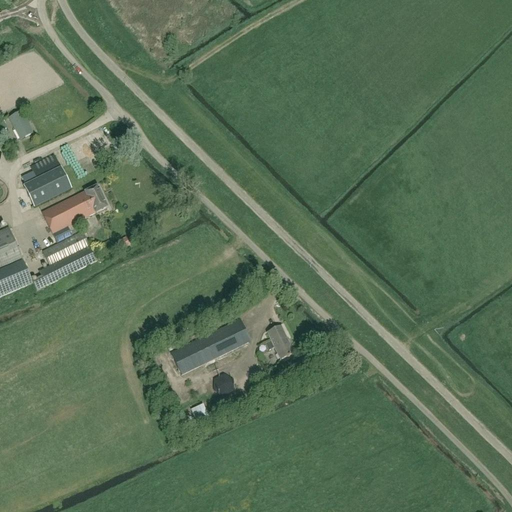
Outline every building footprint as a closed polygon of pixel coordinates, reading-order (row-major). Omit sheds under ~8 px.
[(20,141),(33,134),(21,113),(9,120),(20,141)] [(102,137),(94,142),(99,151),(107,146),(102,137)] [(60,170),(23,188),(34,209),(71,191),(60,170)] [(0,205),(4,204),(7,201),(9,197),(9,192),(7,187),(4,184),(0,182),(0,181),(0,205)] [(42,214),(52,236),(67,228),(107,209),(97,187),(42,214)] [(67,228),(52,236),(56,244),(71,237),(67,228)] [(0,232),(0,267),(22,258),(9,229),(0,232)] [(39,273),(46,288),(97,263),(82,234),(42,253),(50,268),(39,273)] [(0,298),(33,284),(23,262),(0,271),(0,298)] [(240,321),(177,352),(171,355),(181,376),(206,364),(210,373),(230,363),(225,355),(250,342),(240,321)] [(280,361),(294,354),(281,328),(267,334),(271,343),(266,345),(269,352),(274,349),(280,361)] [(223,375),(214,381),(214,392),(223,399),(233,392),(234,381),(223,375)] [(196,426),(208,421),(203,408),(191,413),(196,426)]
